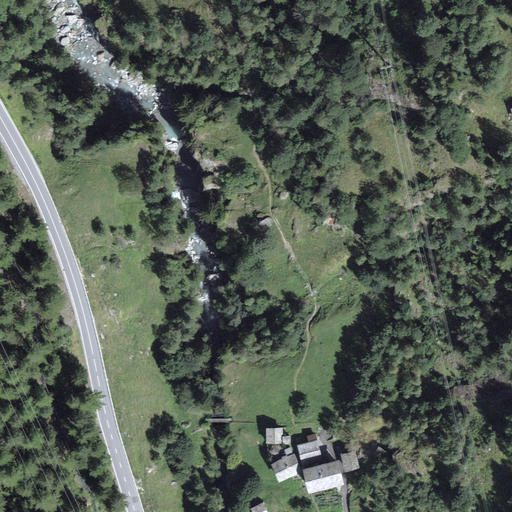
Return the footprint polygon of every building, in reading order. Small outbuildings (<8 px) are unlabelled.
[(271,432),(271,446),(284,447),(285,433),(271,432)] [(303,461),(322,458),(320,445),(301,448),(303,461)] [(347,455),(349,474),(363,472),(361,453),(347,455)] [(300,472),(292,457),(276,466),(283,480),(300,472)] [(301,475),(305,494),(339,489),(336,469),(301,475)]
